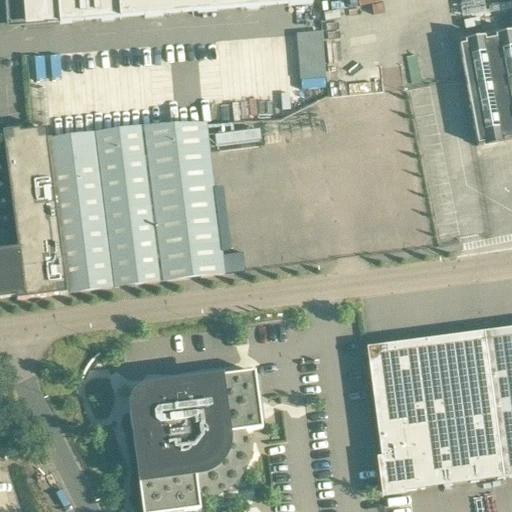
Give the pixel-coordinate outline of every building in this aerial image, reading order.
[(4,0),(7,29),(313,5),(312,0),(4,0)] [(300,79),(327,77),(324,31),(298,32),(300,79)] [(511,36),(459,46),(477,147),(511,140),(511,36)] [(224,276),(222,256),(206,125),(141,129),(47,141),(46,131),(21,134),(20,132),(4,134),(8,167),(18,250),(10,251),(11,255),(0,256),(0,299),(4,299),(3,295),(16,294),(17,302),(52,297),(52,298),(53,298),(53,297),(65,295),(65,297),(66,297),(66,296),(224,276)] [(386,495),(503,479),(511,478),(511,330),(367,350),(386,495)] [(253,442),(252,432),(262,430),(255,373),(150,387),(152,399),(148,400),(141,409),(142,413),(129,414),(142,511),(194,511),(200,511),(199,501),(205,500),(213,498),(223,494),(231,489),(238,482),(244,475),(249,467),(251,459),(253,449),(253,442)] [(0,511),(17,511),(4,467),(0,468),(0,511)]
